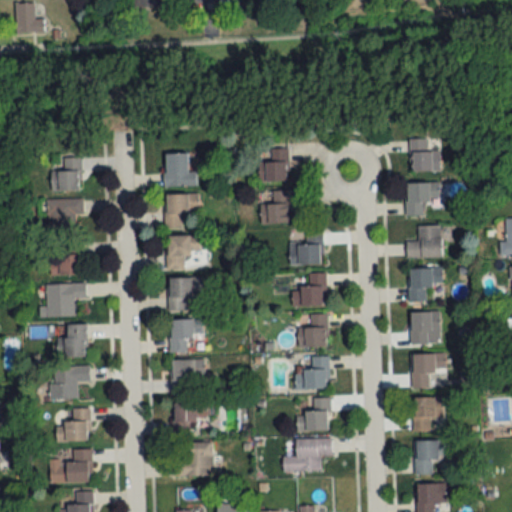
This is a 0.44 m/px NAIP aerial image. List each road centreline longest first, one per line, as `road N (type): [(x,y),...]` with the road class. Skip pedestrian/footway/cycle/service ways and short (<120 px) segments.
road 1 (track): [(511,3),(351,31),(0,56)]
road 2 (residential): [(127,511),(118,137)]
road 3 (residential): [(371,511),(351,170)]
